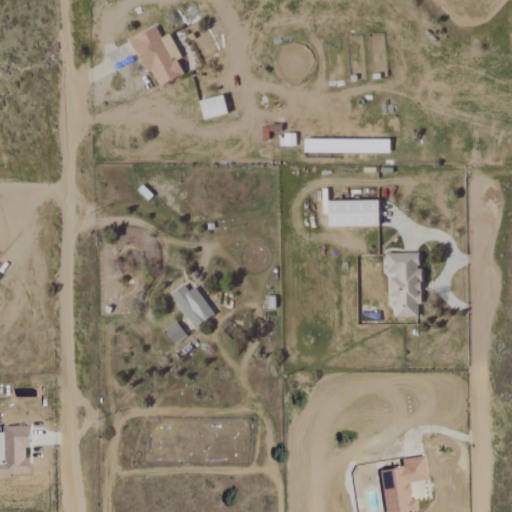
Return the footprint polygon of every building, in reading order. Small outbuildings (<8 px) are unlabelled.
[(128,40),(144,73),(151,71),(158,87),(183,75),(175,60),(181,57),(169,34),(160,38),(155,27),(128,40)] [(227,115),(222,96),(197,102),(202,121),(227,115)] [(295,135),(281,135),(281,147),(295,147),(295,135)] [(389,140),(303,140),(303,154),(389,154),(389,140)] [(377,200),(327,201),(327,227),(377,226),(377,200)] [(385,253),(385,274),(388,274),(388,297),(394,297),(394,317),(419,317),(419,253),(385,253)] [(188,291),(183,284),(169,295),(195,328),(214,314),(193,287),(188,291)] [(186,336),(176,321),(164,330),(174,344),(186,336)] [(0,427),(0,474),(29,474),(28,458),(27,427),(0,427)] [(380,471),(384,511),(403,511),(418,510),(416,499),(411,500),(409,482),(428,480),(425,456),(402,459),(403,468),(380,471)]
